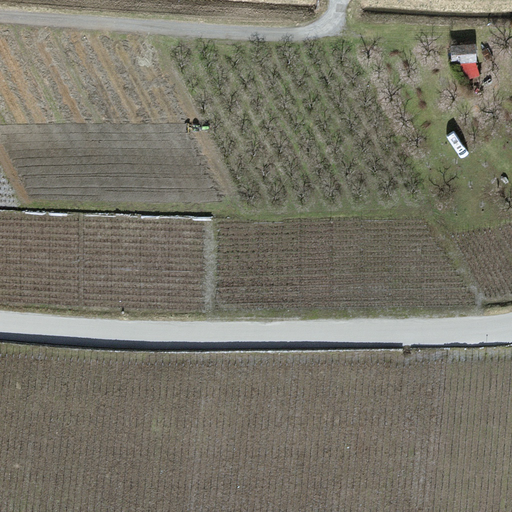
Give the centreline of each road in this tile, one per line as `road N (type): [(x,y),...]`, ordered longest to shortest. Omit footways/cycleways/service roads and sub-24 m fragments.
road 1 (unclassified): [(0,325),(164,334),(511,328)]
road 2 (track): [(339,0),(324,24),(262,34),(0,16)]
